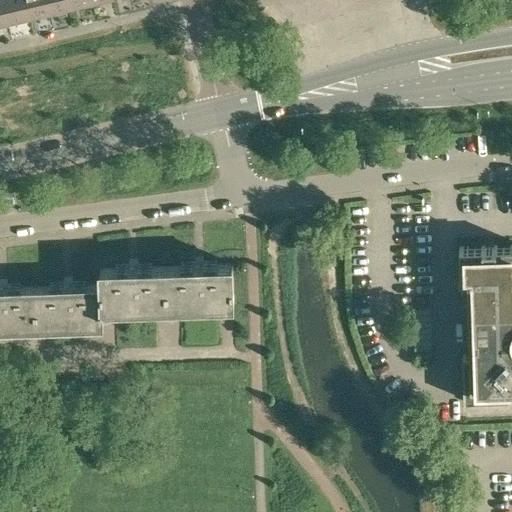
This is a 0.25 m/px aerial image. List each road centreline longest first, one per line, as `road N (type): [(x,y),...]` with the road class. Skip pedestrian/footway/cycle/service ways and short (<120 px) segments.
road 1 (residential): [(511,38),(247,111)]
road 2 (residential): [(511,165),(244,195)]
road 3 (residential): [(247,111),(511,85)]
road 4 (residential): [(0,336),(36,335),(37,360),(230,354)]
road 5 (residential): [(244,195),(0,224)]
road 6 (residential): [(0,169),(223,117)]
road 7 (residential): [(223,117),(195,0)]
